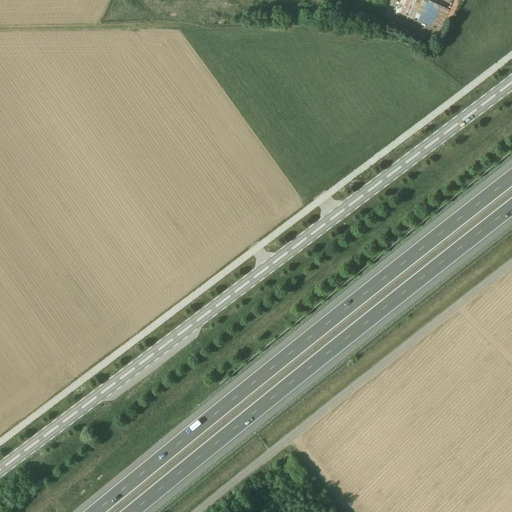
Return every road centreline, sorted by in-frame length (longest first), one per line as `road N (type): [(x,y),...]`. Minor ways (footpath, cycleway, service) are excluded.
road 1 (secondary): [(0,471),(511,82)]
road 2 (motorway): [(511,179),(99,511)]
road 3 (motorway): [(140,511),(511,211)]
road 4 (unclassified): [(199,511),(511,264)]
